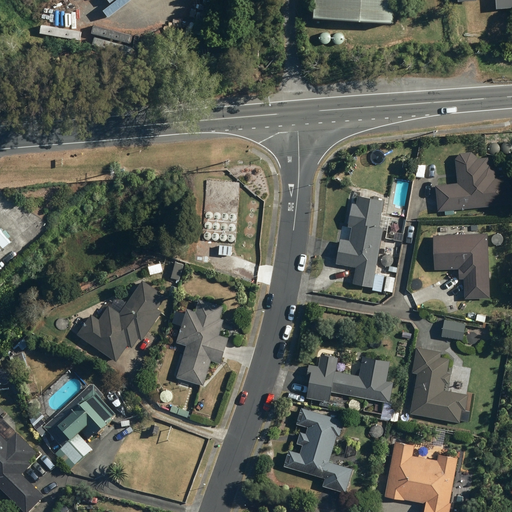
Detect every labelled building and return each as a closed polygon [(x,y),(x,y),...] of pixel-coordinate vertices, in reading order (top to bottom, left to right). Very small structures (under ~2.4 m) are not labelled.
[(311,0),(310,17),(389,22),(390,0),(311,0)] [(511,0),(456,0),(457,1),(467,0),(471,0),(493,0),(495,8),(511,6),(511,0)] [(456,18),(445,19),(446,51),(458,50),(456,18)] [(436,187),(438,212),(511,205),(509,178),(495,179),(494,172),(488,167),(488,159),(477,160),(477,158),(472,153),(460,154),(456,159),(458,185),(436,187)] [(434,167),(427,166),(426,183),(433,183),(434,167)] [(339,240),(335,264),(355,267),(352,284),(371,287),(381,229),(377,228),(382,201),(356,197),(355,205),(351,204),(347,227),(351,227),(348,242),(339,240)] [(0,247),(6,243),(4,240),(9,236),(4,230),(0,233),(0,247)] [(487,235),(433,236),(434,270),(458,270),(459,280),(464,279),(464,299),(489,299),(487,235)] [(218,245),(217,254),(229,255),(230,246),(218,245)] [(174,263),(170,278),(178,280),(182,265),(174,263)] [(422,274),(410,275),(411,285),(423,284),(422,274)] [(395,277),(386,275),(383,291),(393,293),(395,277)] [(156,309),(164,297),(141,280),(117,313),(107,306),(97,320),(89,315),(76,335),(114,362),(126,345),(130,348),(137,338),(140,341),(160,312),(156,309)] [(218,319),(221,307),(198,300),(194,312),(185,310),(175,343),(186,346),(176,378),(202,386),(210,360),(218,363),(226,338),(217,335),(222,320),(218,319)] [(464,324),(443,320),(440,337),(461,340),(464,324)] [(15,344),(21,350),(27,344),(21,338),(15,344)] [(448,358),(440,356),(440,352),(416,348),(411,372),(417,374),(409,413),(458,422),(458,420),(466,421),(468,411),(463,411),(466,395),(442,391),(443,383),(447,384),(449,375),(445,374),(448,358)] [(20,355),(8,360),(13,372),(25,367),(20,355)] [(309,378),(306,398),(327,402),(330,391),(388,403),(391,383),(384,382),(388,362),(362,357),(359,377),(334,372),(337,359),(320,355),(317,367),(307,365),(305,377),(309,378)] [(174,391),(162,389),(159,402),(171,405),(174,391)] [(91,393),(51,429),(66,446),(55,456),(69,471),(91,451),(77,436),(80,434),(87,441),(92,436),(94,438),(104,429),(102,427),(113,417),(91,393)] [(114,394),(106,398),(113,412),(122,408),(114,394)] [(363,400),(351,398),(349,410),(360,412),(363,400)] [(10,413),(2,405),(0,406),(0,418),(3,421),(10,413)] [(171,406),(169,411),(186,418),(188,412),(171,406)] [(283,466),(324,478),(321,486),(344,493),(351,469),(327,462),(335,436),(338,436),(342,421),(300,409),(296,424),(307,428),(305,435),(299,433),(296,443),(302,445),(299,454),(287,451),(283,466)] [(389,411),(387,420),(396,422),(398,412),(389,411)] [(141,422),(133,424),(137,442),(146,440),(141,422)] [(155,436),(157,429),(150,427),(149,429),(148,434),(155,436)] [(0,491),(21,511),(28,511),(42,498),(20,477),(29,467),(26,463),(34,454),(14,435),(6,444),(0,438),(0,491)] [(384,496),(425,504),(423,511),(447,511),(449,504),(447,503),(455,459),(437,456),(436,461),(410,456),(412,445),(394,442),(384,496)]
